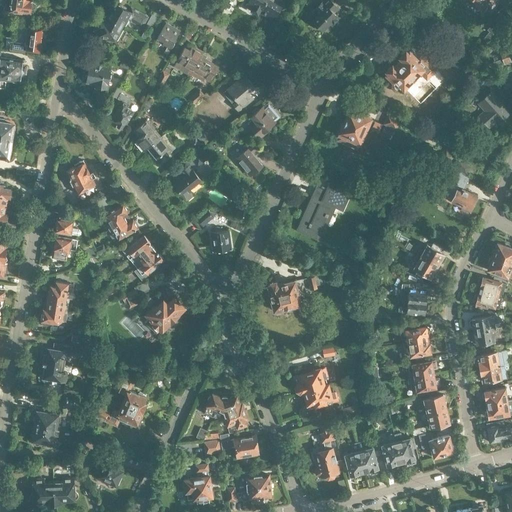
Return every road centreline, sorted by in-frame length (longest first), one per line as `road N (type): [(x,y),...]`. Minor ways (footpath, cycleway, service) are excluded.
road 1 (residential): [(0,428),(53,84)]
road 2 (residential): [(231,292),(213,282),(53,84)]
road 3 (residential): [(475,464),(448,309),(489,216)]
road 4 (residential): [(304,511),(227,319),(231,292)]
road 5 (residential): [(231,292),(321,86)]
road 6 (secondary): [(304,511),(475,464)]
road 7 (residential): [(321,86),(169,0)]
road 8 (residential): [(138,511),(192,388)]
